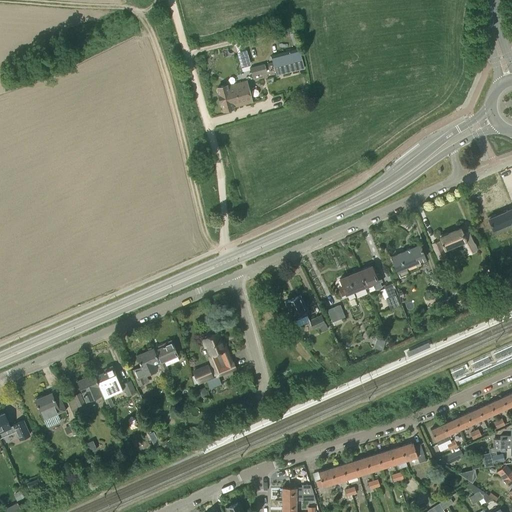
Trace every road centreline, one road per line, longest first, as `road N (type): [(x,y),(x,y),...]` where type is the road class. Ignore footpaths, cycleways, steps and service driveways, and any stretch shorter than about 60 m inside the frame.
road 1 (track): [(225,246),(201,218),(169,75),(142,11),(123,3),(33,0)]
road 2 (secondary): [(0,358),(324,219)]
road 3 (residential): [(260,467),(398,423),(511,374)]
road 4 (residential): [(0,377),(232,276)]
road 5 (residential): [(232,276),(456,177)]
road 6 (secondary): [(490,108),(324,219)]
road 7 (secondary): [(324,219),(395,187),(452,146)]
road 8 (residential): [(263,405),(232,276)]
